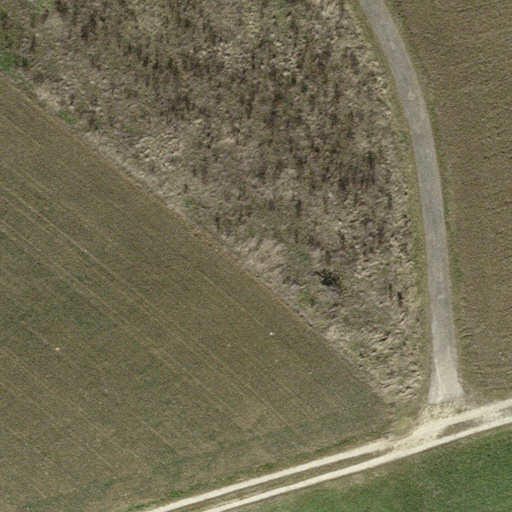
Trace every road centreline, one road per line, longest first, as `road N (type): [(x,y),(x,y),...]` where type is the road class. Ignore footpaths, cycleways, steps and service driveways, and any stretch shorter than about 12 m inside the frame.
road 1 (track): [(372,0),(426,136),(440,272),(441,424)]
road 2 (track): [(511,402),(173,511)]
